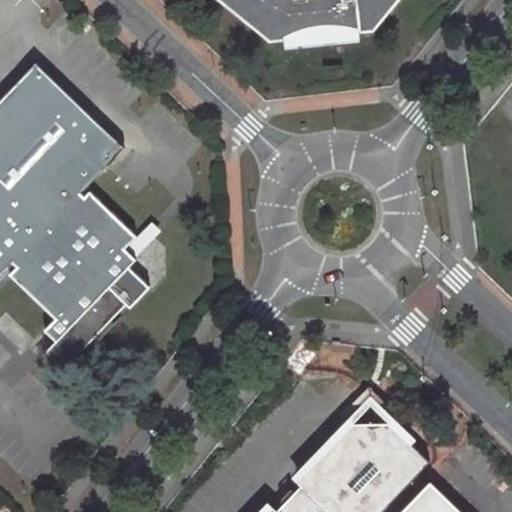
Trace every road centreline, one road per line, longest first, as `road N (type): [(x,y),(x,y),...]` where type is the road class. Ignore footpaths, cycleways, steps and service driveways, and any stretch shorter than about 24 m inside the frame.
road 1 (tertiary): [(113,511),(296,264)]
road 2 (unclassified): [(293,168),(119,0)]
road 3 (unknown): [(31,15),(193,158)]
road 4 (unclassified): [(357,277),(511,426)]
road 5 (tertiary): [(380,163),(511,9)]
road 6 (unclassified): [(511,335),(402,234)]
